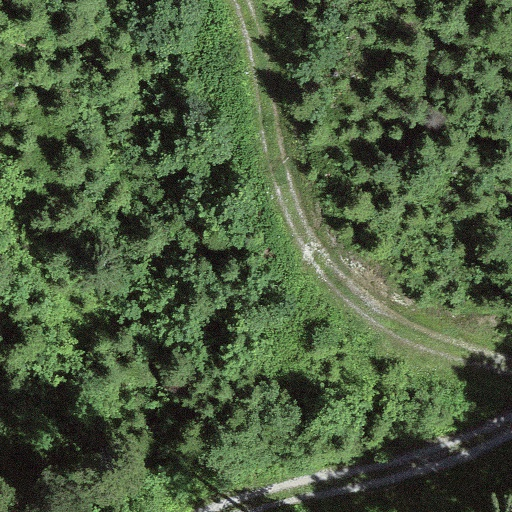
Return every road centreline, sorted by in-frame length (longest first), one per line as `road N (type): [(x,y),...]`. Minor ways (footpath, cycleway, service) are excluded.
road 1 (track): [(219,0),(232,7),(281,175),(387,327),(482,364),(511,366)]
road 2 (track): [(254,511),(511,433)]
